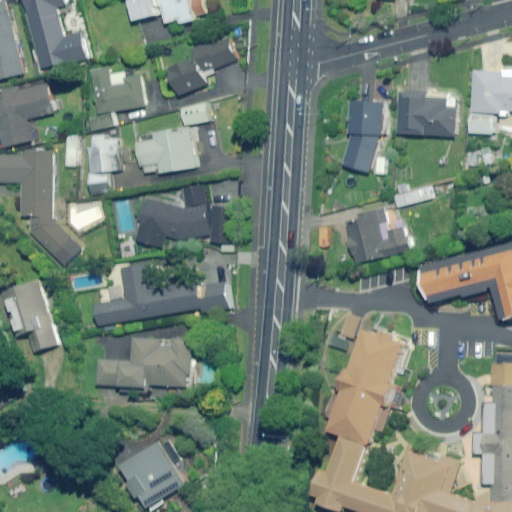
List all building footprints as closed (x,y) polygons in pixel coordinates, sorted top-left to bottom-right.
[(9,4),(8,0),(0,0),(0,80),(29,74),(13,3),(9,4)] [(70,6),(68,0),(26,0),(43,69),(74,62),(64,17),(59,18),(57,9),(70,6)] [(133,0),(139,22),(162,16),(160,7),(167,5),(170,17),(172,25),(185,22),(186,26),(202,22),(201,17),(216,14),(212,0),(133,0)] [(242,61),(233,37),(198,49),(202,60),(175,70),(185,97),(217,85),(212,73),(242,61)] [(118,126),(115,112),(151,106),(148,85),(146,75),(132,77),(131,72),(113,75),(112,68),(94,71),(102,114),(90,116),(92,130),(118,126)] [(511,70),(506,70),(506,74),(480,73),(478,110),(474,110),(474,124),(470,124),(469,134),(498,135),(499,118),(511,118),(511,112),(511,70)] [(60,113),(52,80),(0,93),(0,123),(6,149),(37,141),(31,120),(60,113)] [(427,92),(406,91),(402,134),(458,137),(459,109),(448,109),(449,99),(427,98),(427,92)] [(354,137),(386,139),(386,137),(389,103),(357,101),(354,137)] [(213,121),(209,104),(186,108),(190,126),(213,121)] [(159,173),(158,164),(162,164),(163,174),(202,168),(196,133),(190,134),(189,129),(157,134),(158,141),(142,144),(145,165),(146,175),(159,173)] [(79,167),(82,134),(70,133),(67,166),(79,167)] [(95,146),(91,147),(93,168),(95,196),(114,195),(113,172),(122,171),(119,139),(107,140),(107,134),(94,135),(95,146)] [(386,139),(354,137),(351,149),(347,169),(372,175),(386,139)] [(80,244),(57,222),(58,153),(0,154),(0,174),(0,183),(23,183),(24,219),(33,219),(34,232),(63,261),(80,244)] [(442,193),(439,184),(394,197),(398,208),(435,197),(435,195),(442,193)] [(239,206),(213,207),(210,185),(185,187),(187,209),(151,198),(150,203),(145,202),(139,221),(144,223),(143,227),(138,242),(164,250),(168,236),(190,242),(191,239),(213,237),(214,242),(223,241),(223,252),(237,252),(237,241),(240,241),(239,206)] [(384,236),(384,233),(378,213),(350,220),(360,265),(415,251),(409,227),(387,232),(388,235),(384,236)] [(511,251),(427,276),(434,302),(506,281),(511,302),(511,251)] [(125,268),(128,285),(112,288),(114,302),(99,305),(103,326),(199,309),(200,312),(228,307),(224,283),(201,287),(200,280),(153,288),(149,264),(125,268)] [(66,343),(43,280),(8,293),(30,356),(66,343)] [(364,318),(353,314),(347,334),(358,338),(364,318)] [(499,456),(499,500),(500,503),(490,503),(457,490),(469,462),(424,445),(405,494),(369,481),(384,444),(421,349),(379,333),(340,432),(355,437),(329,503),(350,511),(358,511),(360,509),(368,511),(511,511),(511,365),(502,366),(502,433),(492,433),(492,456),(499,456)] [(357,342),(336,335),(333,345),(353,352),(357,342)] [(195,341),(135,339),(134,362),(101,361),(100,386),(124,387),(124,393),(153,394),(153,386),(193,387),(195,341)] [(0,470),(21,460),(33,459),(33,442),(20,444),(0,453),(0,470)] [(191,486),(162,443),(127,467),(137,481),(133,483),(143,499),(147,496),(157,511),(169,505),(167,502),(191,486)]
